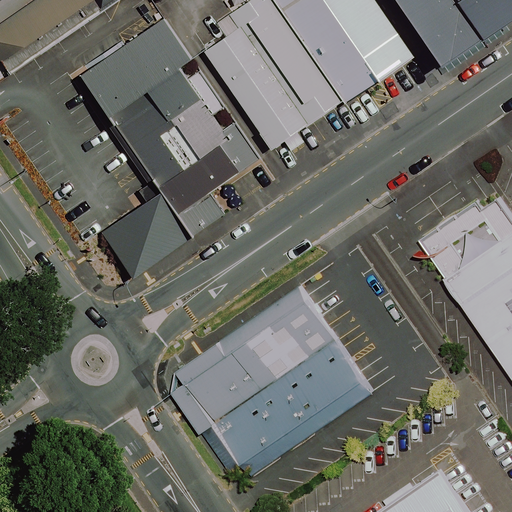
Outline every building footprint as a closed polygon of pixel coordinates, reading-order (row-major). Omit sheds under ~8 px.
[(7,70),(111,0),(34,0),(0,23),(0,60),(0,61),(7,70)] [(203,50),(270,150),(342,103),(272,0),(245,0),(214,21),(224,36),(203,50)] [(272,0),(342,103),(412,56),(374,0),(272,0)] [(480,40),(453,0),(393,0),(438,67),(480,40)] [(453,0),(480,40),(511,19),(511,1),(511,0),(453,0)] [(160,16),(75,72),(152,188),(181,232),(215,210),(200,188),(251,154),(160,16)] [(181,232),(152,188),(96,222),(125,268),(181,232)] [(511,226),(496,204),(483,212),(478,205),(420,244),(511,379),(511,226)] [(300,283),(172,372),(242,474),(370,386),(300,283)] [(458,511),(433,473),(372,511),(458,511)]
